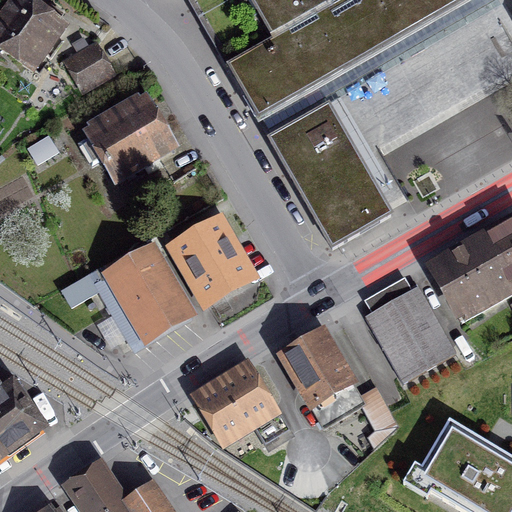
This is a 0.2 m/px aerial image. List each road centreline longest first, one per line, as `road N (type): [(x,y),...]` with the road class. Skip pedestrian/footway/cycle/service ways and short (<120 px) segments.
road 1 (residential): [(299,309),(177,57),(102,0)]
road 2 (secondary): [(299,309),(0,502)]
road 3 (secondary): [(511,187),(299,309)]
